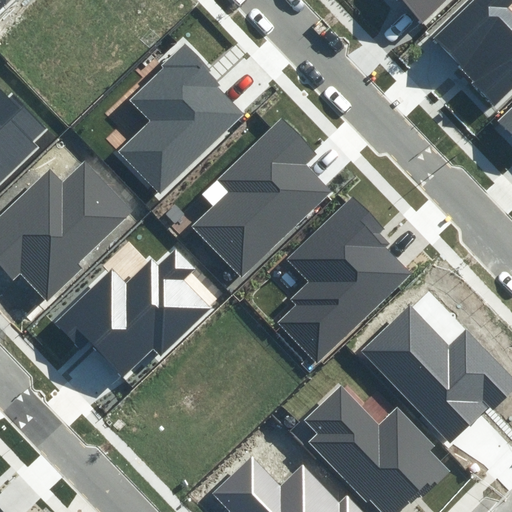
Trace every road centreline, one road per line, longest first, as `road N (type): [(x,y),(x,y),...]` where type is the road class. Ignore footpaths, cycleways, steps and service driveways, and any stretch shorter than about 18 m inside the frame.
road 1 (residential): [(266,0),(511,260)]
road 2 (residential): [(0,380),(123,511)]
